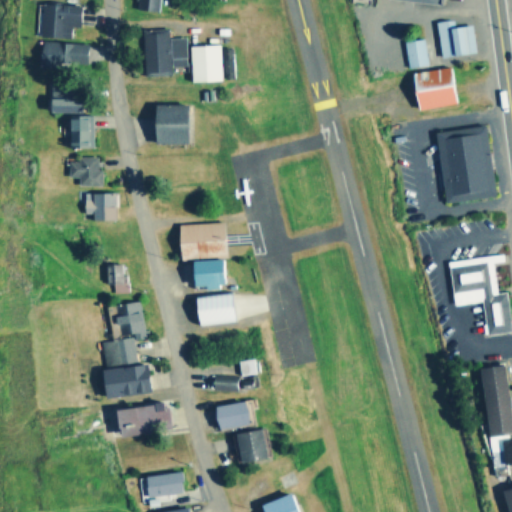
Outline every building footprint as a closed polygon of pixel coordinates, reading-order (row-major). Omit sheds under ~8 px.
[(132,0),(132,7),(154,9),(155,0),(132,0)] [(66,35),(67,24),(75,25),(76,3),(35,1),(33,34),(66,35)] [(432,19),(436,55),(471,51),(467,22),(450,24),(449,17),(432,19)] [(182,35),(165,35),(164,28),(139,29),(140,74),(167,73),(166,64),(182,64),(182,35)] [(423,64),(420,37),(400,39),(402,65),(423,64)] [(36,61),(82,63),(83,41),(37,39),(36,61)] [(186,79),(216,78),(215,42),(185,43),(186,79)] [(412,107),(451,101),(445,64),(406,70),(412,107)] [(75,110),(76,86),(45,85),(44,109),(75,110)] [(182,142),(182,102),(149,102),(148,141),(182,142)] [(87,145),(88,114),(64,113),(63,144),(87,145)] [(430,129),(439,200),(490,194),(482,123),(430,129)] [(74,183),(97,183),(98,167),(93,167),(93,155),(74,154),(74,159),(64,159),(63,175),(74,175),(74,183)] [(110,191),(79,190),(79,211),(87,211),(87,217),(110,218),(110,191)] [(173,222),(174,257),(221,255),(219,220),(173,222)] [(507,330),(502,290),(493,292),(489,261),(500,259),(499,252),(444,259),(449,304),(477,300),(481,333),(507,330)] [(216,257),(185,258),(186,285),(212,284),(212,281),(217,281),(216,257)] [(101,262),(101,282),(109,282),(109,291),(124,291),(123,273),(118,273),(118,262),(101,262)] [(228,320),(227,292),(190,293),(191,322),(228,320)] [(102,302),(105,335),(129,332),(130,337),(140,336),(136,299),(102,302)] [(133,359),(127,334),(96,341),(101,366),(133,359)] [(236,374),(253,371),(250,356),(233,359),(236,374)] [(144,390),(141,361),(95,367),(98,395),(144,390)] [(473,365),(483,434),(508,430),(498,362),(473,365)] [(209,402),(211,426),(241,424),(240,400),(209,402)] [(165,428),(163,406),(157,407),(157,401),(109,406),(112,433),(165,428)] [(259,456),(256,426),(229,430),(233,459),(259,456)] [(511,461),(511,437),(497,437),(498,461),(511,461)] [(142,495),(178,490),(174,469),(139,474),(142,495)] [(511,511),(511,483),(497,488),(503,511),(511,511)] [(257,511),(292,511),(283,490),(254,503),(257,511)]
